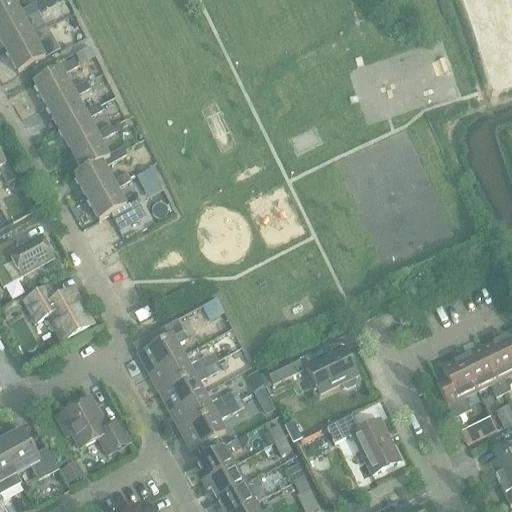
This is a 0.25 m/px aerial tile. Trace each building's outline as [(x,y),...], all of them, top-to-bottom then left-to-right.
[(0,0),(0,28),(20,17),(19,14),(11,0),(0,0)] [(0,28),(0,43),(6,55),(33,39),(31,36),(23,21),(38,13),(34,6),(19,14),(20,17),(0,28)] [(33,39),(6,55),(18,76),(45,61),(36,43),(50,35),(46,29),(46,28),(31,36),(33,39)] [(89,49),(75,57),(81,67),(95,59),(89,49)] [(33,87),(47,111),(74,97),(72,93),(64,79),(79,71),(74,62),(59,70),(60,72),(33,87)] [(47,111),(59,133),(86,119),(84,115),(76,101),(91,93),(86,85),(72,93),(74,97),(47,111)] [(59,133),(71,155),(98,141),(96,137),(96,136),(89,123),(103,115),(98,107),(84,115),(86,119),(59,133)] [(71,155),(82,175),(109,161),(108,159),(100,145),(115,137),(110,129),(96,137),(98,141),(71,155)] [(73,180),(86,204),(114,189),(112,185),(104,171),(127,159),(122,151),(108,159),(109,161),(82,175),(73,180)] [(0,159),(0,173),(6,185),(14,181),(6,166),(4,167),(0,159)] [(114,189),(87,204),(98,225),(110,218),(112,222),(118,234),(145,219),(142,214),(141,212),(138,207),(137,204),(126,210),(116,193),(130,185),(126,177),(112,185),(114,189)] [(18,213),(36,206),(30,189),(11,196),(18,213)] [(0,247),(0,286),(0,287),(19,279),(52,261),(41,239),(16,253),(10,242),(0,247)] [(56,346),(57,347),(89,329),(70,294),(53,303),(46,291),(24,303),(36,325),(49,318),(62,343),(56,346)] [(216,300),(202,308),(209,322),(223,315),(216,300)] [(137,357),(148,376),(182,357),(176,348),(188,342),(176,321),(152,335),(158,346),(137,357)] [(511,334),(499,341),(511,366),(511,334)] [(511,366),(499,341),(480,350),(502,397),(509,393),(503,381),(511,376),(511,366)] [(51,343),(43,348),(47,355),(55,350),(51,343)] [(480,350),(460,359),(476,393),(489,387),(495,400),(502,397),(480,350)] [(353,380),(356,378),(343,351),(305,369),(319,397),(341,385),(343,389),(347,391),(353,387),(354,383),(353,380)] [(148,376),(158,395),(218,362),(214,354),(188,369),(182,357),(148,376)] [(265,374),(272,388),(301,374),(294,359),(265,374)] [(476,393),(460,359),(440,369),(446,380),(436,385),(453,421),(470,413),(464,399),(476,393)] [(158,395),(169,414),(202,395),(197,385),(208,379),(219,374),(215,365),(219,363),(218,362),(158,395)] [(257,374),(248,379),(255,392),(264,387),(257,374)] [(169,414),(179,433),(239,400),(235,392),(219,400),(208,406),(202,395),(169,414)] [(239,400),(179,433),(190,453),(196,449),(202,460),(223,449),(217,438),(224,434),(218,423),(229,417),(244,409),(239,400)] [(54,420),(66,440),(72,437),(80,452),(97,442),(106,459),(129,446),(117,424),(104,431),(87,401),(54,420)] [(507,407),(495,413),(503,429),(511,425),(511,417),(510,413),(507,407)] [(326,429),(334,446),(351,437),(371,478),(399,464),(378,423),(358,433),(351,417),(326,429)] [(477,425),(460,433),(467,447),(484,439),(477,425)] [(267,433),(280,459),(290,454),(278,428),(267,433)] [(21,434),(0,445),(0,450),(15,477),(30,469),(38,484),(45,479),(57,473),(45,451),(34,457),(21,434)] [(489,467),(500,488),(511,481),(511,442),(504,447),(509,457),(489,467)] [(196,478),(200,486),(233,469),(228,459),(238,453),(233,443),(223,449),(202,460),(195,464),(202,475),(196,478)] [(0,450),(0,503),(0,504),(0,502),(0,497),(21,486),(16,477),(15,477),(0,450)] [(78,457),(66,461),(70,475),(82,472),(78,457)] [(286,472),(292,486),(302,480),(296,467),(286,472)] [(210,492),(216,503),(257,481),(257,480),(243,487),(233,469),(200,486),(205,495),(210,492)] [(302,480),(292,486),(298,497),(296,499),(302,511),(316,511),(318,511),(302,480)] [(243,511),(254,507),(266,500),(260,490),(262,489),(257,481),(216,503),(221,511),(243,511)] [(511,481),(500,488),(510,508),(511,506),(511,481)]
